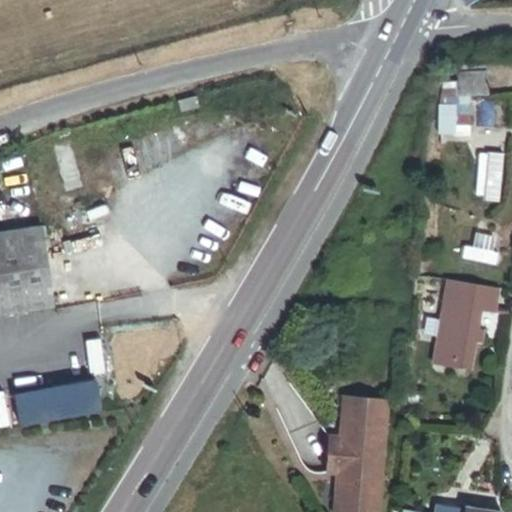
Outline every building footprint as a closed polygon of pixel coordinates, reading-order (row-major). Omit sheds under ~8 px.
[(458,0),(464,9),(477,0),(458,0)] [(485,61),(455,62),(455,74),(485,73),(485,61)] [(485,73),(455,74),(457,96),(486,94),(485,73)] [(457,96),(455,81),(442,82),(437,104),(436,134),(469,134),(468,103),(458,104),(457,96)] [(0,233),(0,307),(57,298),(44,226),(0,233)] [(435,343),(440,344),(437,363),(469,368),(473,341),(481,342),(483,328),(476,327),(479,310),(493,312),(496,294),(467,289),(467,284),(445,281),(435,343)] [(375,511),(385,399),(341,396),(337,437),(326,436),(323,472),(334,474),(331,511),(375,511)] [(475,492),(473,510),(489,511),(499,511),(502,496),(475,492)]
